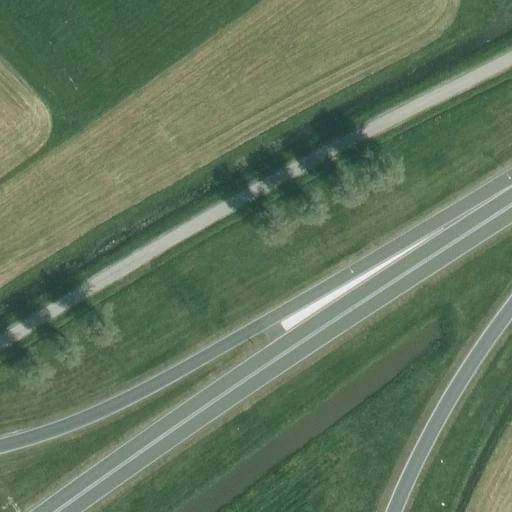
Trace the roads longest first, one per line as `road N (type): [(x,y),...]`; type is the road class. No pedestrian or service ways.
road 1 (unclassified): [(0,345),(280,177),(511,59)]
road 2 (trunk): [(511,176),(92,417),(0,447)]
road 3 (trunk): [(59,511),(511,204)]
road 4 (trunk): [(393,511),(435,424),(511,306)]
